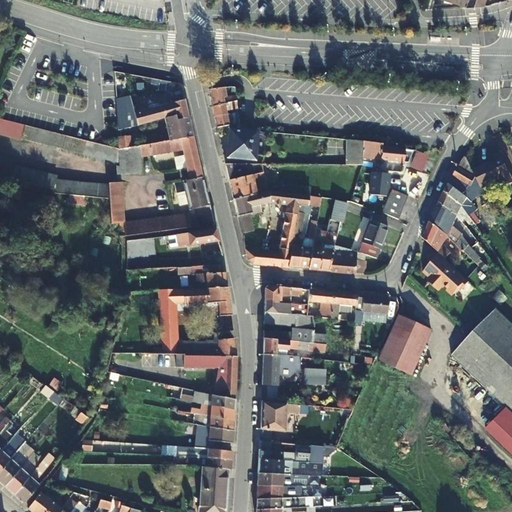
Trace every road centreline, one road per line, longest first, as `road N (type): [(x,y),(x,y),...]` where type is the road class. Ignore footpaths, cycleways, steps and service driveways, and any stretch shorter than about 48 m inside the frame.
road 1 (residential): [(491,106),(459,139),(384,282),(237,273)]
road 2 (residential): [(503,51),(182,35)]
road 3 (residential): [(187,58),(497,71)]
road 4 (residential): [(240,511),(248,350),(237,273)]
road 5 (residential): [(237,273),(187,58)]
road 6 (residential): [(0,18),(122,53),(187,58)]
